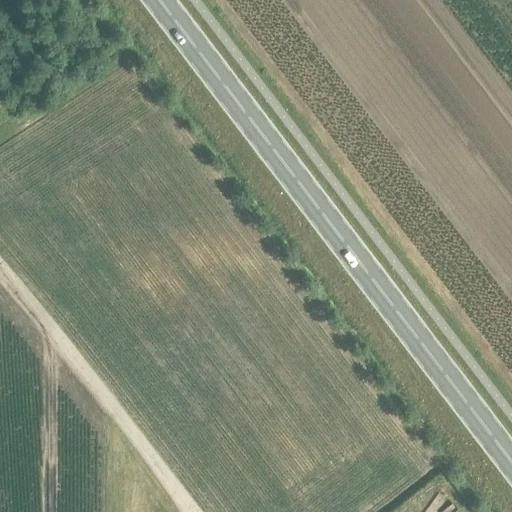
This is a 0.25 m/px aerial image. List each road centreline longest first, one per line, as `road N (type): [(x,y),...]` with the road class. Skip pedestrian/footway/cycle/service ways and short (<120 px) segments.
road 1 (primary): [(511,462),(160,0)]
road 2 (unknown): [(0,262),(198,511)]
